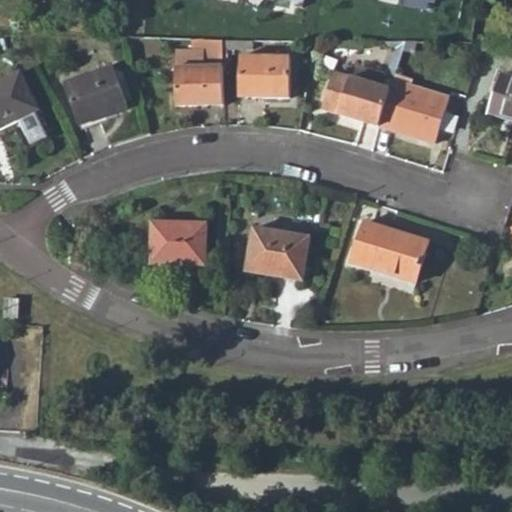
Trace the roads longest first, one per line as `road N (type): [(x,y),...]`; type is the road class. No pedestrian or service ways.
road 1 (residential): [(3,243),(109,307),(215,346),(299,360),(370,357),(511,330)]
road 2 (residential): [(3,243),(56,197),(180,150),(240,146),(311,156),(444,195),(482,192)]
